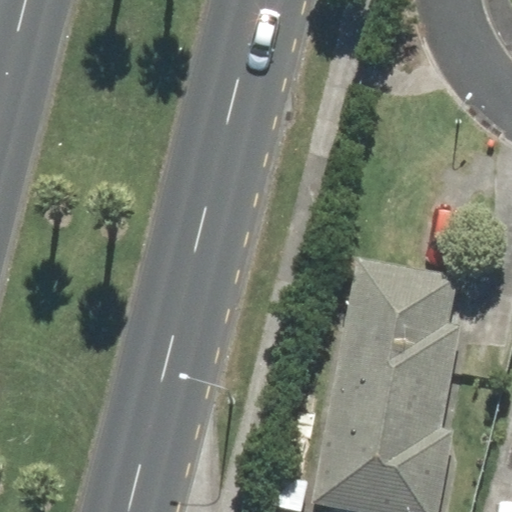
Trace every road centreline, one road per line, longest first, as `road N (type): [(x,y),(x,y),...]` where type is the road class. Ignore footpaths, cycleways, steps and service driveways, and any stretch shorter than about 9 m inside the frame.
road 1 (primary): [(283,0),(148,490)]
road 2 (residential): [(450,0),(469,61),(511,102)]
